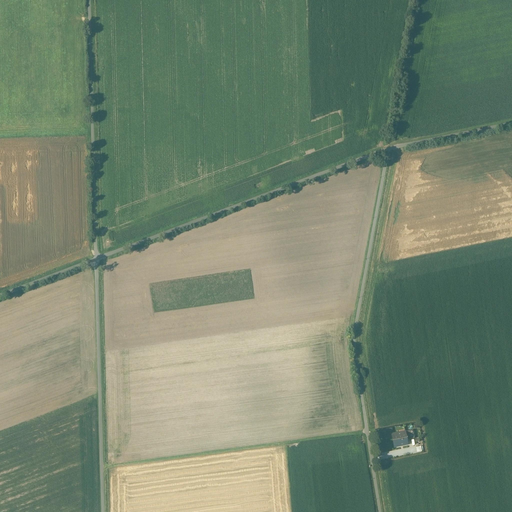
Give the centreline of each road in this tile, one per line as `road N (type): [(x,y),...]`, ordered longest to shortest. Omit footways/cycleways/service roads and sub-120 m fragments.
road 1 (unclassified): [(377,511),(351,339),(386,151)]
road 2 (unclassified): [(96,259),(386,151)]
road 3 (unclassified): [(96,259),(89,0)]
road 4 (unclassified): [(102,511),(96,259)]
road 5 (unclassified): [(386,151),(511,124)]
